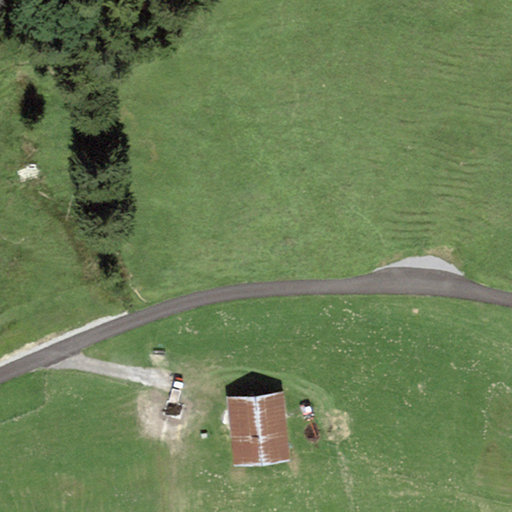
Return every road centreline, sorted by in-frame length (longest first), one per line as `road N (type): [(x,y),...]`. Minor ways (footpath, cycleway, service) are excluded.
road 1 (track): [(511,299),(399,284),(232,293),(145,313),(0,374)]
road 2 (track): [(43,356),(165,385)]
